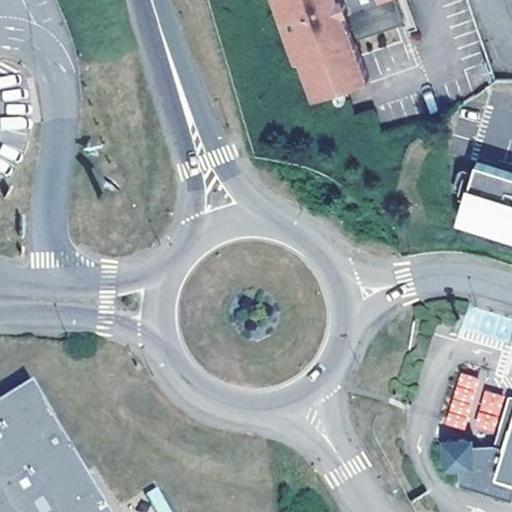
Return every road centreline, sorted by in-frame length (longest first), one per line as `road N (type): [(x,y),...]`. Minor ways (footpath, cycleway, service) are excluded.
road 1 (unclassified): [(210,176),(152,0)]
road 2 (unclassified): [(176,261),(80,287),(0,281)]
road 3 (unclassified): [(162,333),(181,372),(216,399),(259,407),(301,394)]
road 4 (unclassified): [(347,297),(443,273),(511,287)]
road 5 (unclassified): [(0,312),(105,319),(162,333)]
road 6 (unclassified): [(301,394),(372,511)]
